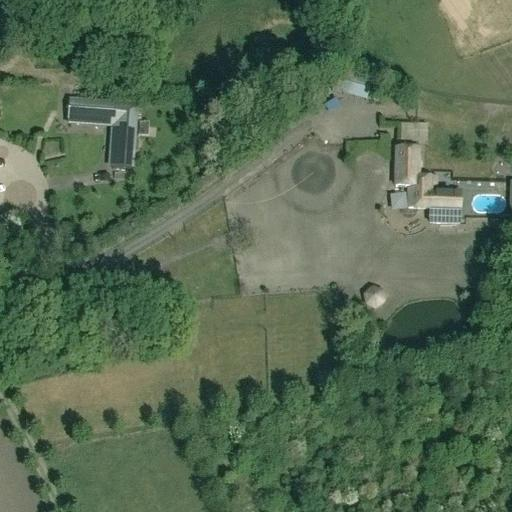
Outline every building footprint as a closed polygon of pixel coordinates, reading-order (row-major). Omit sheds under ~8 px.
[(366,99),(372,79),(336,69),(330,89),(366,99)] [(135,139),(137,105),(68,101),(66,127),(110,130),(107,170),(133,172),(134,154),(138,154),(139,140),(135,139)] [(147,139),(148,125),(137,124),(136,138),(147,139)] [(407,210),(411,210),(411,213),(429,213),(429,227),(459,227),(459,213),(461,213),(461,193),(436,193),(436,178),(430,178),(418,178),(419,151),(395,151),(394,189),(407,189),(407,210)] [(247,277),(238,277),(238,288),(270,288),(270,261),(247,261),(247,277)]
